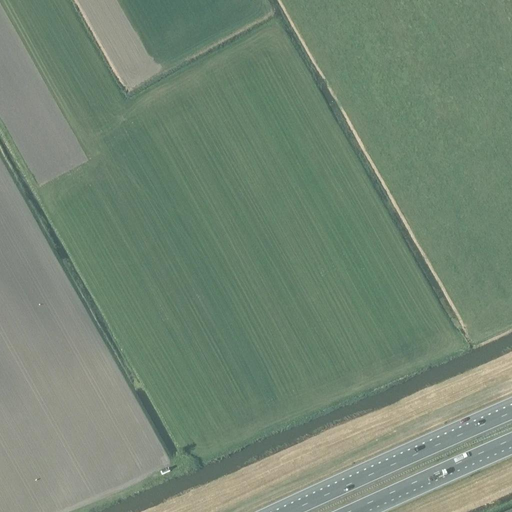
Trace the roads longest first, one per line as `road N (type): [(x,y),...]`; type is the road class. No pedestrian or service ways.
road 1 (trunk): [(511,412),(289,511)]
road 2 (trunk): [(349,511),(511,439)]
